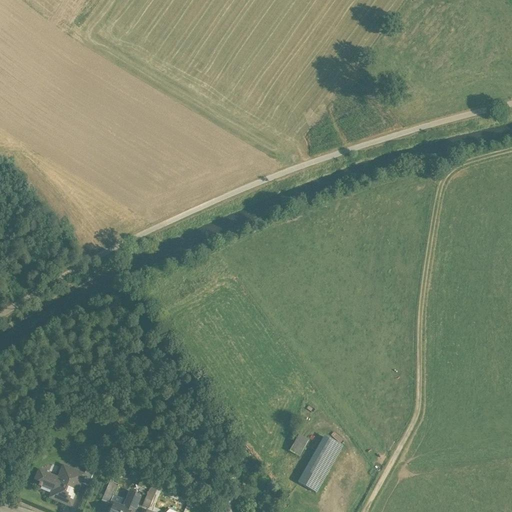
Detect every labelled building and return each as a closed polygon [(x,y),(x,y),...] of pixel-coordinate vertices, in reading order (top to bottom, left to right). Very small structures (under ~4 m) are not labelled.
[(310,417),(304,413),(300,420),(306,423),(310,417)] [(308,441),(298,436),(289,452),(299,457),(308,441)] [(324,438),(303,474),(320,484),(341,448),(324,438)] [(84,475),(62,467),(57,479),(44,473),(40,484),(42,485),(55,490),(51,499),(50,498),(49,499),(70,508),(79,485),(84,475)] [(87,468),(84,475),(79,485),(87,488),(95,471),(87,468)] [(40,484),(44,473),(38,471),(32,485),(38,487),(40,484)] [(320,484),(303,474),(298,484),(315,494),(320,484)] [(110,481),(106,490),(114,494),(118,484),(110,481)] [(141,482),(139,487),(147,490),(150,485),(141,482)] [(149,511),(159,488),(152,485),(142,510),(147,511),(149,511)] [(162,489),(160,494),(168,498),(171,493),(162,489)] [(114,494),(106,490),(101,502),(109,505),(114,494)] [(133,511),(139,497),(129,493),(123,509),(130,511),(133,511)] [(220,511),(230,511),(233,506),(225,502),(220,511)]
